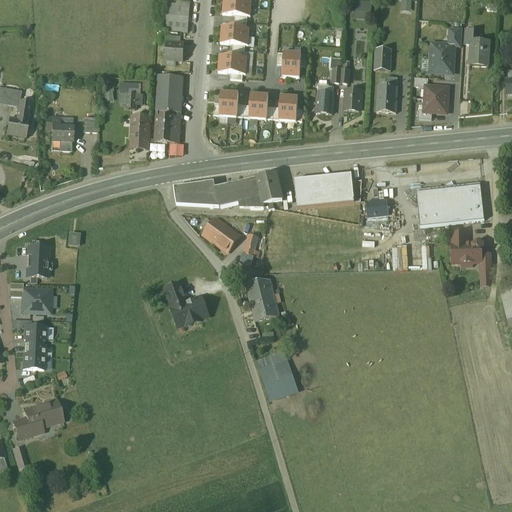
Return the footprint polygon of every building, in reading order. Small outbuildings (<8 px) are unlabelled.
[(224,0),(223,0),(223,8),(251,11),(252,2),(236,1),(224,0)] [(411,13),(413,1),(405,0),(403,0),(402,12),(411,13)] [(176,6),(164,5),(162,32),(188,34),(191,2),(177,1),(176,6)] [(354,20),(372,21),(372,3),(355,2),(354,20)] [(223,8),(222,17),(235,18),(250,19),(251,11),(223,8)] [(221,29),(221,38),(249,40),(249,31),(234,30),(221,29)] [(448,47),(453,48),(460,49),(461,32),(449,31),(448,47)] [(475,32),(466,32),(465,46),(471,46),(472,43),(474,43),(475,32)] [(181,39),(161,37),(161,45),(167,45),(165,62),(183,63),(184,46),(181,46),(181,39)] [(221,38),(220,46),(233,47),(248,48),(249,40),(221,38)] [(474,43),(472,43),(471,46),(470,67),(469,67),(469,68),(470,68),(471,65),(480,66),(480,68),(489,69),(489,68),(488,68),(490,45),(490,44),(474,43)] [(433,47),(431,75),(451,76),(453,48),(448,47),(433,47)] [(392,51),(376,51),(375,73),(391,73),(392,51)] [(282,80),(291,80),(292,55),(284,55),(284,56),(283,68),(282,80)] [(291,80),(299,81),(300,69),(301,57),(301,56),(292,55),(291,80)] [(219,58),(218,67),(246,69),(247,60),(232,59),(219,58)] [(218,67),(217,75),(230,76),(246,78),(246,69),(218,67)] [(342,71),(334,71),(333,85),(341,85),(342,71)] [(350,72),(342,71),(341,85),(349,86),(350,72)] [(182,80),(159,79),(156,113),(177,115),(180,115),(182,80)] [(398,80),(387,79),(386,88),(398,89),(398,80)] [(414,89),(426,89),(428,89),(428,81),(414,80),(414,89)] [(386,88),(379,88),(378,88),(377,114),(396,115),(398,89),(386,88)] [(22,94),(0,89),(0,105),(18,109),(20,102),(22,94)] [(432,114),(446,115),(448,90),(428,89),(426,89),(424,113),(424,114),(432,114)] [(362,93),(346,92),(345,113),(360,114),(362,93)] [(219,118),(219,119),(228,120),(230,95),(221,94),(220,106),(219,118)] [(334,96),(318,94),(316,115),(332,116),(334,96)] [(137,96),(128,95),(127,111),(136,112),(137,96)] [(228,120),(237,121),(237,119),(238,107),(238,95),(230,95),(228,120)] [(249,121),(258,122),(259,97),(251,96),(250,108),(249,120),(249,121)] [(258,122),(266,123),(266,121),(267,110),(268,97),(259,97),(258,122)] [(279,123),(287,124),(289,99),(280,98),(280,110),(279,122),(279,123)] [(287,124),(296,125),(296,124),(297,112),(298,100),(289,99),(287,124)] [(20,102),(18,109),(17,121),(28,123),(31,104),(20,102)] [(177,115),(156,113),(154,144),(175,145),(175,136),(178,136),(179,121),(177,120),(177,115)] [(424,114),(424,113),(418,113),(418,121),(431,122),(432,114),(424,114)] [(99,120),(85,119),(84,134),(98,135),(99,120)] [(148,119),(140,119),(139,128),(148,129),(148,119)] [(17,121),(10,120),(7,137),(26,140),(29,123),(28,123),(17,121)] [(73,130),(59,129),(60,120),(46,120),(46,134),(52,134),(51,144),(73,144),(73,130)] [(139,128),(132,128),(131,150),(148,151),(150,129),(148,129),(139,128)] [(276,175),(257,180),(262,200),(262,203),(263,207),(273,205),(283,203),(276,175)] [(352,177),(295,182),(297,211),(355,205),(353,184),(352,177)] [(257,180),(216,190),(214,183),(174,189),(177,208),(219,210),(220,210),(239,206),(262,200),(257,180)] [(362,183),(353,184),(355,205),(361,204),(362,183)] [(481,187),(417,194),(420,229),(430,228),(485,222),(481,187)] [(262,200),(239,206),(240,209),(241,208),(250,206),(262,203),(262,200)] [(387,202),(366,204),(368,219),(388,217),(387,202)] [(240,236),(215,220),(204,237),(228,254),(240,236)] [(69,247),(80,248),(80,234),(69,234),(69,247)] [(467,235),(453,236),(453,246),(467,246),(467,235)] [(261,241),(249,238),(246,250),(245,256),(257,259),(259,253),(261,241)] [(453,246),(452,246),(453,265),(481,264),(482,264),(481,256),(479,255),(483,252),(483,246),(478,243),(474,245),(453,246)] [(395,272),(432,271),(431,247),(422,247),(422,259),(408,259),(408,248),(395,248),(395,272)] [(27,249),(25,280),(30,280),(37,281),(47,281),(49,250),(38,250),(31,249),(27,249)] [(492,256),(481,256),(482,264),(481,264),(481,270),(481,288),(492,288),(492,256)] [(511,281),(511,282),(499,285),(507,320),(511,319),(511,281)] [(271,282),(246,284),(250,299),(274,293),(271,282)] [(9,299),(23,300),(23,291),(24,286),(10,285),(9,299)] [(180,285),(165,291),(172,310),(187,304),(180,285)] [(23,300),(22,315),(50,316),(51,293),(23,291),(23,300)] [(274,293),(250,299),(253,311),(277,305),(274,293)] [(172,310),(171,310),(178,329),(186,326),(187,328),(202,323),(201,321),(209,318),(202,299),(187,304),(172,310)] [(277,305),(253,311),(256,324),(281,318),(277,305)] [(46,343),(46,327),(22,326),(22,342),(46,343)] [(45,358),(46,343),(22,342),(21,357),(45,358)] [(271,402),(298,393),(285,353),(257,362),(271,402)] [(45,374),(45,358),(21,357),(20,373),(45,374)] [(57,404),(25,414),(27,420),(28,423),(23,425),(27,439),(33,438),(33,437),(44,434),(42,430),(61,424),(58,415),(60,414),(57,404)] [(27,420),(14,424),(19,442),(27,439),(23,425),(28,423),(27,420)] [(21,450),(15,452),(17,458),(23,456),(21,450)]
